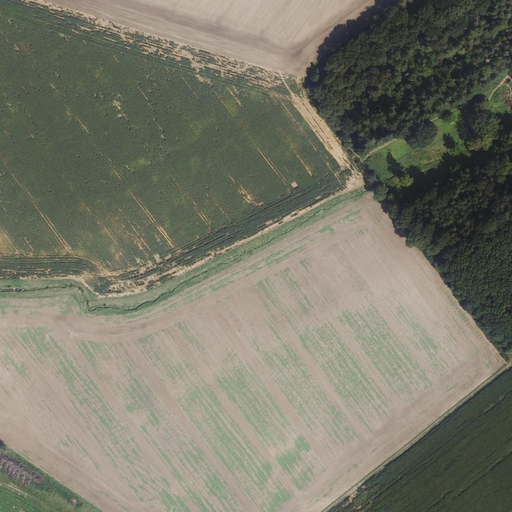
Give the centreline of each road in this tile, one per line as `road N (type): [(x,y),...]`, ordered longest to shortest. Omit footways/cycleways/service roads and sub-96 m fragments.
road 1 (track): [(327,511),(511,365)]
road 2 (track): [(358,159),(491,93)]
road 3 (track): [(311,74),(412,0)]
